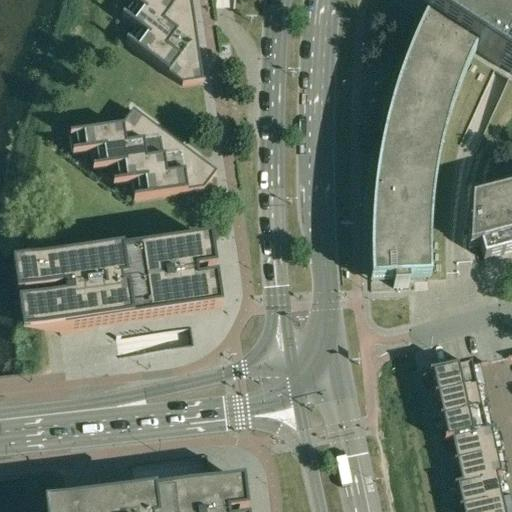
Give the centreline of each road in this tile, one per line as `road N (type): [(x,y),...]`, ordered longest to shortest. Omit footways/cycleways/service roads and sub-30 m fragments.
road 1 (primary): [(337,377),(315,207),(323,0)]
road 2 (primary): [(279,0),(271,158),(285,364)]
road 3 (primary): [(0,442),(292,407)]
road 4 (primary): [(285,364),(106,401),(0,412)]
road 5 (tertiary): [(362,511),(337,377)]
